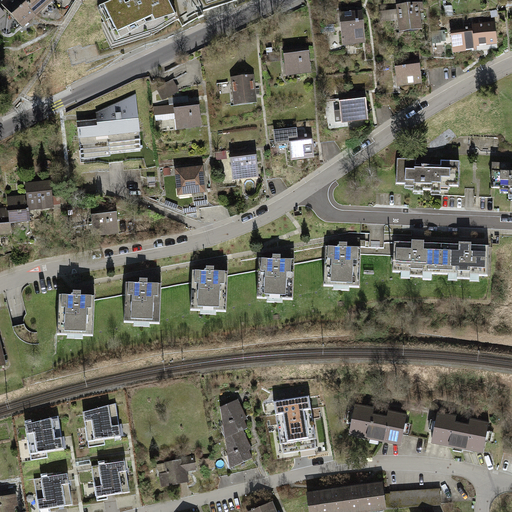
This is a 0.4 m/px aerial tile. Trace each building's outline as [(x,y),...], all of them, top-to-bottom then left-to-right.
[(36,15),(22,0),(7,0),(4,3),(24,25),(36,15)] [(22,0),(36,15),(52,0),(22,0)] [(124,0),(111,0),(97,7),(104,21),(102,22),(103,31),(108,40),(119,35),(121,40),(175,14),(168,0),(129,0),(130,1),(126,3),(124,0)] [(419,3),(397,5),(397,10),(398,16),(399,30),(422,27),(419,3)] [(339,13),(343,44),(365,41),(362,10),(339,13)] [(398,16),(397,10),(379,12),(380,20),(389,19),(389,17),(398,16)] [(119,35),(108,40),(111,48),(152,35),(177,19),(175,14),(121,40),(119,35)] [(495,23),(473,26),(476,49),(477,49),(476,46),(497,44),(495,23)] [(334,25),(324,25),(324,33),(335,32),(334,25)] [(466,29),(451,31),(453,52),(476,49),(473,26),(472,26),(473,28),(468,29),(468,28),(466,28),(466,29)] [(446,41),(445,30),(431,32),(433,45),(441,44),(441,42),(446,41)] [(296,50),(284,51),(285,65),(291,64),(292,73),(311,71),(308,49),(296,50)] [(279,52),(267,53),(268,61),(280,60),(279,52)] [(403,85),(422,83),(419,61),(395,63),(396,76),(402,76),(403,85)] [(254,75),(231,77),(234,103),(257,100),(254,75)] [(173,81),(157,89),(162,98),(178,90),(173,81)] [(78,122),(81,151),(96,149),(96,153),(109,151),(109,152),(141,149),(135,95),(97,113),(98,121),(78,122)] [(365,95),(339,98),(341,110),(335,111),(336,121),(348,120),(348,121),(368,119),(365,95)] [(172,106),(153,108),(155,121),(181,118),(182,128),(201,125),(199,103),(187,104),(186,104),(172,106)] [(295,130),(275,132),(277,143),(289,142),(291,158),(314,156),(312,136),(296,137),(295,130)] [(217,152),(218,160),(226,159),(225,151),(217,152)] [(255,152),(231,155),(232,168),(238,168),(239,177),(258,175),(255,152)] [(458,186),(459,162),(441,161),(440,172),(416,171),(416,160),(398,159),(397,184),(414,184),(414,189),(441,190),(441,185),(458,186)] [(511,175),(510,175),(511,164),(493,163),(491,187),(509,188),(509,193),(511,193),(511,175)] [(201,168),(176,170),(179,197),(192,195),(192,193),(204,192),(201,168)] [(27,197),(29,210),(54,207),(52,196),(50,184),(26,187),(27,197)] [(7,199),(9,210),(10,223),(30,220),(29,210),(27,197),(7,199)] [(118,232),(116,209),(91,212),(92,225),(99,224),(100,234),(118,232)] [(0,235),(11,234),(10,223),(9,210),(0,211),(0,235)] [(359,287),(361,253),(365,254),(365,241),(351,240),(347,241),(347,243),(339,242),(339,247),(326,246),(324,286),(334,286),(334,284),(349,284),(349,287),(359,287)] [(440,274),(442,244),(424,243),(424,241),(412,241),(412,243),(394,242),(393,272),(410,273),(410,276),(423,277),(423,273),(440,274)] [(442,244),(440,274),(457,275),(457,278),(470,279),(470,275),(488,276),(489,246),(471,245),(471,243),(459,242),(459,245),(442,244)] [(293,299),(295,251),(281,253),(281,255),(273,254),(273,259),(259,259),(257,298),(267,298),(267,296),(283,296),(283,299),(293,299)] [(226,312),(228,263),(214,265),(214,267),(206,267),(207,271),(192,270),(191,310),(201,311),(201,308),(216,308),(216,311),(226,312)] [(160,324),(161,275),(148,277),(147,279),(140,279),(140,283),(126,283),(124,322),(134,323),(134,320),(149,321),(149,323),(160,324)] [(93,336),(95,287),(81,289),(81,291),(73,291),(73,295),(59,295),(58,334),(68,335),(68,332),(83,332),(83,335),(93,336)] [(316,438),(309,396),(274,401),(276,416),(283,415),(284,423),(278,424),(282,453),(302,450),(303,456),(315,454),(313,439),(316,438)] [(227,425),(231,435),(243,430),(248,428),(243,418),(246,417),(238,399),(221,407),(223,425),(227,425)] [(121,436),(116,403),(83,412),(88,442),(121,436)] [(387,419),(385,425),(371,422),(372,416),(374,408),(355,404),(354,413),(352,422),(350,433),(359,434),(359,437),(391,443),(392,441),(401,443),(404,431),(405,423),(407,415),(388,411),(387,419)] [(469,427),(468,432),(454,430),(455,424),(456,416),(438,412),(436,421),(434,430),(432,440),(442,442),(441,445),(473,451),(474,448),(484,450),(485,441),(487,431),(489,423),(470,419),(469,427)] [(64,449),(58,416),(26,425),(30,454),(64,449)] [(387,419),(372,416),(371,422),(385,425),(387,419)] [(469,427),(455,424),(454,430),(468,432),(469,427)] [(236,465),(252,458),(248,448),(250,446),(243,430),(231,435),(225,437),(228,456),(231,455),(236,465)] [(163,486),(187,481),(185,470),(195,468),(193,457),(166,463),(168,473),(161,474),(163,486)] [(130,492),(125,461),(92,466),(97,498),(130,492)] [(168,473),(166,463),(159,464),(161,474),(168,473)] [(72,505),(67,474),(34,479),(39,510),(72,505)] [(384,495),(382,484),(345,489),(347,511),(355,511),(385,508),(385,507),(384,495)] [(310,511),(347,511),(345,489),(308,494),(310,511)] [(441,504),(440,490),(391,492),(391,494),(384,495),(385,507),(392,507),(422,505),(425,511),(427,511),(434,510),(433,505),(441,504)] [(17,505),(15,495),(0,497),(0,511),(13,511),(13,506),(17,505)] [(274,511),(271,503),(255,510),(255,508),(252,509),(252,511),(249,511),(274,511)]
